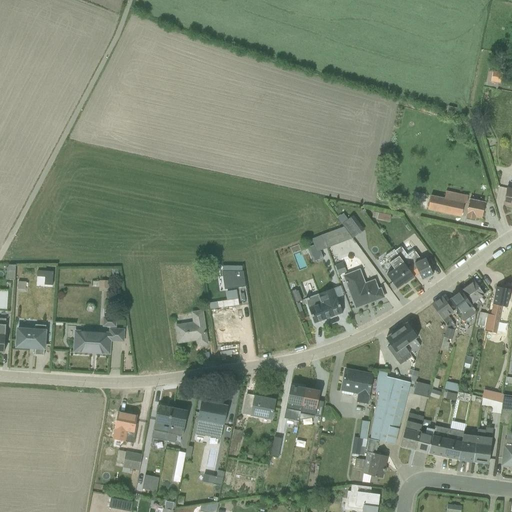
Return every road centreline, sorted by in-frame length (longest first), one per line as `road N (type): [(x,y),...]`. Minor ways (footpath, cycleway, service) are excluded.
road 1 (residential): [(0,375),(152,381),(332,348),(511,235)]
road 2 (residential): [(511,489),(424,479),(408,489),(403,511)]
